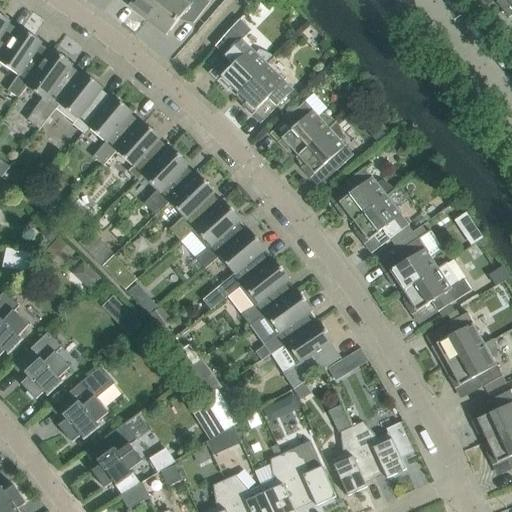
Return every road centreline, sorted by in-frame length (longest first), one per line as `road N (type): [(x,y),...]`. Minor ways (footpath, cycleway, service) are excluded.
road 1 (residential): [(456,481),(380,336),(261,180),(167,86),(49,0)]
road 2 (unclassified): [(511,104),(422,0)]
